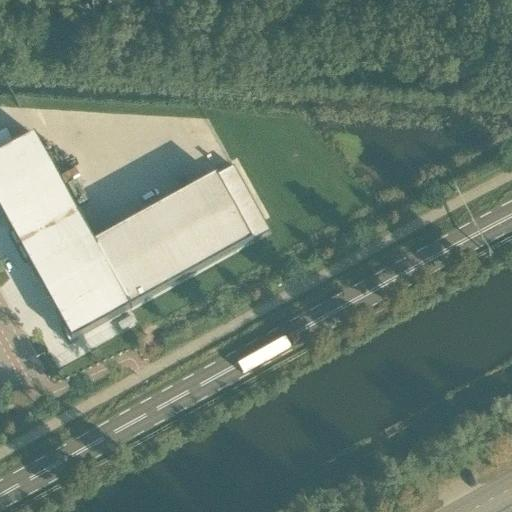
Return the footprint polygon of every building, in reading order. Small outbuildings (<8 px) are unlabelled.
[(0,133),(0,181),(46,157),(35,137),(16,147),(7,130),(0,133)] [(46,157),(0,181),(0,212),(12,234),(9,236),(17,250),(79,216),(53,170),(46,157)] [(234,167),(94,245),(104,263),(131,312),(271,234),(262,218),(259,220),(254,212),(258,210),(234,167)] [(79,216),(17,250),(24,264),(28,262),(46,296),(104,263),(94,245),(79,216)] [(104,263),(46,296),(65,329),(61,331),(69,345),(117,319),(131,312),(104,263)]
